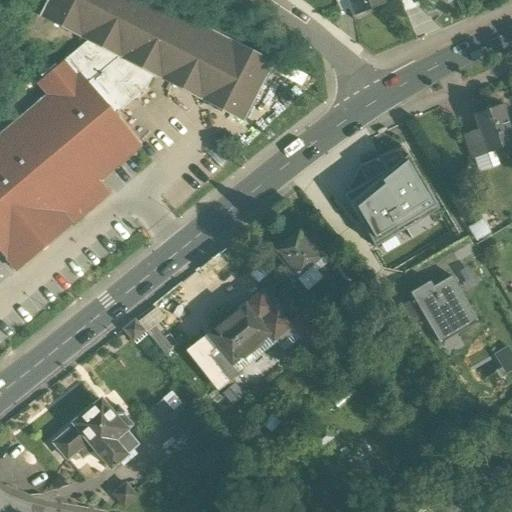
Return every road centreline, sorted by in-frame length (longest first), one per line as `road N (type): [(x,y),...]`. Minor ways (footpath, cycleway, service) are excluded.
road 1 (tertiary): [(0,394),(382,96)]
road 2 (residential): [(382,96),(310,28),(266,0)]
road 3 (tertiary): [(382,96),(511,33)]
